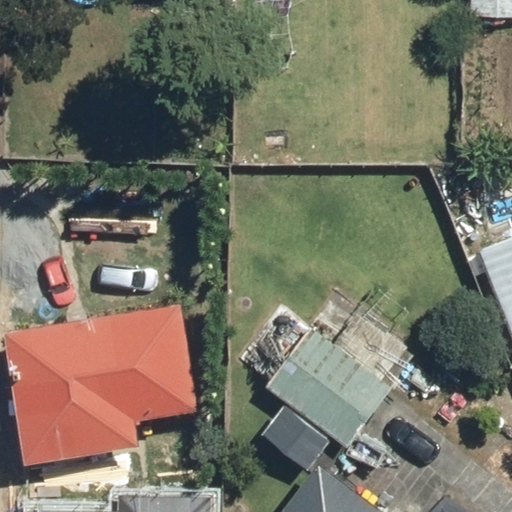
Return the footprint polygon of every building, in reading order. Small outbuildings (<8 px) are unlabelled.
[(511,16),(511,0),(468,0),(469,15),(511,16)] [(511,238),(478,252),(511,338),(511,238)] [(178,306),(1,333),(22,465),(135,448),(131,421),(194,411),(178,306)] [(308,330),(265,388),(345,447),(388,388),(308,330)] [(376,511),(313,466),(278,511),(376,511)] [(217,511),(218,499),(115,496),(114,511),(217,511)]
